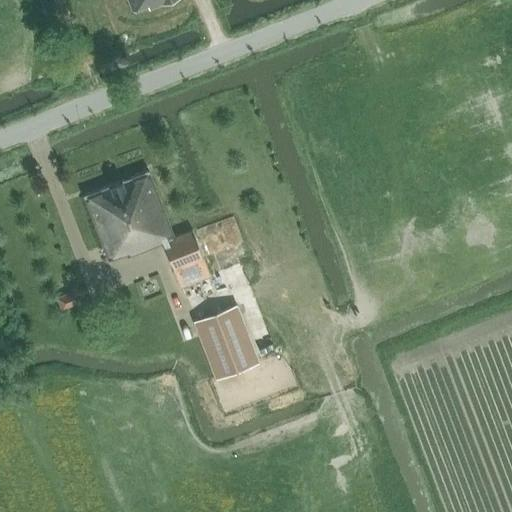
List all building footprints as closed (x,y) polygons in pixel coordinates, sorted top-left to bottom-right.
[(128,0),(133,10),(148,4),(149,8),(163,2),(163,3),(171,0),(128,0)] [(101,5),(82,12),(91,35),(109,28),(101,5)] [(148,170),(85,195),(109,259),(127,252),(129,255),(163,242),(180,286),(210,275),(192,229),(174,237),(148,170)] [(208,257),(237,256),(237,217),(208,217),(208,257)] [(72,292),(57,297),(62,309),(77,303),(72,292)] [(194,323),(216,379),(258,363),(237,307),(194,323)]
